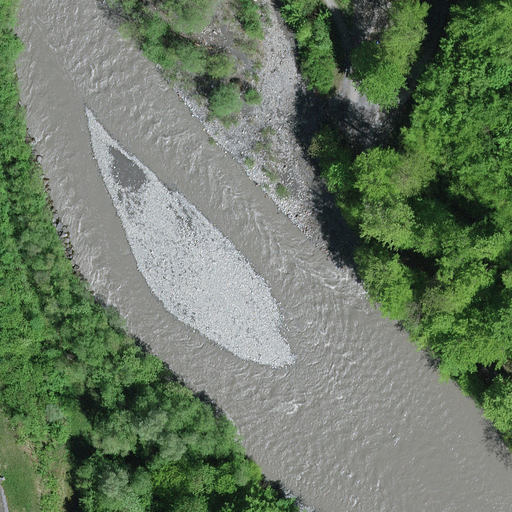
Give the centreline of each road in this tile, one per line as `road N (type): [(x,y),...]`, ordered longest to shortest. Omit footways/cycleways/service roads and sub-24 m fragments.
road 1 (track): [(379,140),(373,188),(406,267),(511,400)]
road 2 (track): [(442,0),(379,140)]
road 3 (track): [(71,511),(71,388)]
